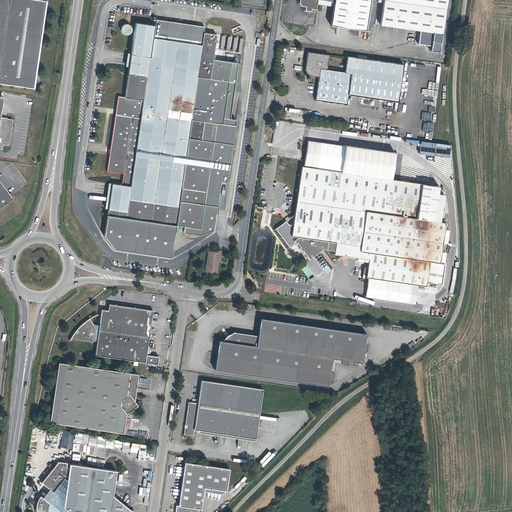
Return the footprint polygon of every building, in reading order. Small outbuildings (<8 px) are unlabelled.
[(0,0),(0,83),(34,88),(46,0),(42,0),(0,0)] [(299,0),(299,3),(302,6),(306,7),(305,10),(311,11),(312,9),(317,10),(317,4),(317,0),(321,0),(334,2),(333,6),(330,25),(366,30),(370,0),(299,0)] [(439,52),(446,0),(378,0),(378,2),(383,3),(380,25),(419,31),(417,44),(426,45),(430,45),(431,46),(430,51),(439,52)] [(222,124),(231,62),(213,59),(216,34),(203,32),(202,41),(201,45),(153,38),(153,34),(155,25),(135,22),(124,97),(120,96),(117,98),(116,110),(118,112),(117,115),(115,116),(110,147),(109,153),(107,169),(109,171),(123,173),(122,185),(112,183),(108,209),(107,215),(178,225),(200,228),(216,123),(222,124)] [(120,31),(129,35),(132,27),(124,23),(120,31)] [(202,41),(153,34),(153,38),(201,45),(202,41)] [(398,102),(403,64),(366,59),(357,58),(347,56),(345,70),(344,72),(326,69),(327,67),(329,55),(307,52),(305,70),(306,71),(305,73),(307,74),(308,75),(319,77),(315,100),(347,105),(348,95),(398,102)] [(1,110),(3,97),(0,96),(0,148),(2,149),(3,144),(9,145),(13,119),(6,118),(0,117),(1,110)] [(321,127),(318,153),(356,158),(359,132),(321,127)] [(382,158),(419,162),(421,143),(384,139),(382,158)] [(425,219),(426,212),(428,198),(419,197),(421,183),(301,166),(293,225),(288,224),(286,221),(273,230),(286,249),(295,243),(296,244),(297,243),(309,259),(319,251),(318,250),(320,248),(322,249),(334,250),(334,254),(344,256),(346,256),(347,255),(348,255),(349,254),(349,253),(350,253),(350,251),(351,245),(360,246),(360,251),(369,253),(368,259),(366,277),(392,281),(391,284),(404,286),(404,283),(426,286),(428,271),(429,261),(438,263),(439,263),(445,222),(440,221),(425,219)] [(0,207),(13,198),(0,181),(0,207)] [(440,221),(441,214),(426,212),(425,219),(440,221)] [(178,225),(107,215),(104,236),(116,249),(173,257),(178,225)] [(368,259),(369,253),(360,251),(360,246),(351,245),(350,251),(350,253),(349,253),(349,254),(348,255),(347,255),(346,256),(344,256),(368,259)] [(220,261),(222,251),(217,250),(217,252),(210,251),(209,259),(207,259),(206,271),(217,272),(218,260),(220,261)] [(316,256),(300,268),(312,283),(328,271),(316,256)] [(437,272),(438,263),(429,261),(428,271),(437,272)] [(434,316),(446,318),(449,302),(436,300),(434,316)] [(97,340),(95,355),(157,364),(158,356),(146,354),(153,310),(109,304),(108,310),(102,309),(99,325),(97,340)] [(94,340),(96,325),(93,324),(89,318),(86,320),(84,322),(82,324),(80,326),(78,328),(76,330),(74,332),(73,335),(71,337),(71,339),(92,342),(92,341),(94,341),(94,340)] [(366,333),(260,318),(257,335),(234,332),(234,331),(231,333),(230,334),(225,338),(224,337),(224,338),(224,339),(221,340),(218,340),(214,369),(328,386),(332,358),(362,362),(366,333)] [(129,393),(132,373),(58,362),(49,422),(123,433),(126,413),(137,405),(134,400),(129,393)] [(129,393),(134,400),(138,374),(132,373),(129,393)] [(256,438),(263,389),(201,380),(198,403),(188,402),(185,424),(187,425),(186,428),(184,427),(184,434),(193,436),(194,429),(256,438)] [(61,448),(71,449),(73,432),(62,431),(61,448)] [(74,434),(74,441),(89,443),(90,436),(74,434)] [(116,470),(81,465),(73,464),(69,463),(68,469),(66,467),(67,462),(58,461),(41,482),(49,489),(42,497),(40,495),(40,496),(38,499),(36,503),(36,509),(36,511),(131,511),(131,510),(112,495),(116,470)] [(226,491),(229,468),(184,462),(179,505),(176,505),(175,511),(198,511),(199,509),(201,509),(204,487),(226,491)]
